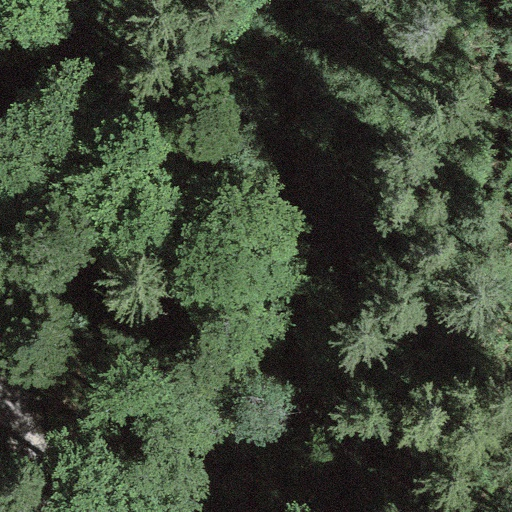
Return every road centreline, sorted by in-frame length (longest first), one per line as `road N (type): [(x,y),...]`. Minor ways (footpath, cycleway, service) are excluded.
road 1 (track): [(311,0),(278,511)]
road 2 (track): [(37,511),(0,390)]
